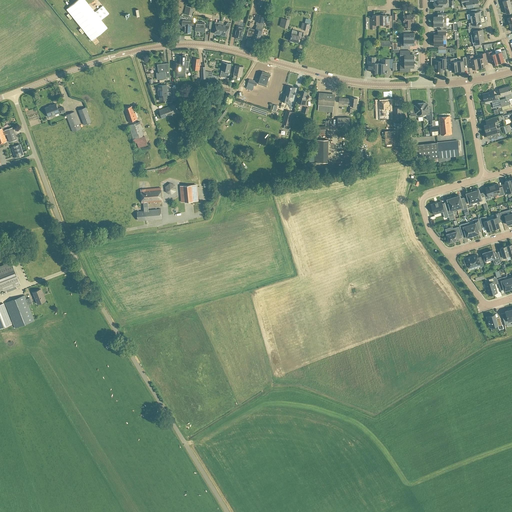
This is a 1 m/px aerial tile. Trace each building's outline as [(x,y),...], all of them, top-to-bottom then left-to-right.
[(437,0),(438,3),(434,3),(434,10),(444,10),(444,5),(446,5),(446,0),(437,0)] [(468,0),(461,0),(462,3),(463,8),(464,8),(467,8),(479,6),(477,0),(469,0),(468,0)] [(186,6),(184,14),(192,15),(193,7),(186,6)] [(476,9),(469,10),(466,10),(466,12),(469,11),(469,13),(470,13),(471,19),(481,17),(480,11),(476,12),(476,9)] [(381,13),(381,15),(380,15),(380,24),(386,24),(386,27),(392,27),(391,17),(386,17),(386,15),(385,15),(385,13),(381,13)] [(443,22),(446,22),(446,13),(440,13),(440,16),(434,16),(434,22),(443,22)] [(414,14),(404,14),(404,22),(405,22),(405,27),(411,27),(411,22),(414,22),(414,14)] [(380,24),(380,15),(373,15),(373,17),(370,17),(370,29),(376,29),(376,24),(380,24)] [(180,17),(178,24),(185,24),(185,32),(191,32),(192,25),(194,25),(194,22),(194,20),(180,17)] [(469,23),(469,26),(468,26),(468,28),(477,27),(476,24),(482,23),(481,17),(471,19),(472,23),(469,23)] [(221,35),(223,25),(222,21),(219,21),(219,23),(215,22),(215,26),(216,26),(214,33),(221,35)] [(226,26),(223,25),(221,35),(227,36),(228,29),(229,29),(231,23),(228,22),(226,26)] [(253,43),(247,41),(246,46),(257,49),(259,41),(263,31),(264,24),(258,22),(256,29),(255,32),(257,33),(255,40),(254,40),(253,41),(254,42),(253,43)] [(443,22),(434,22),(434,28),(438,28),(438,31),(446,31),(446,22),(443,22)] [(206,24),(202,23),(196,23),(195,31),(206,32),(206,24)] [(237,26),(235,38),(242,39),(244,28),(237,26)] [(478,27),(477,27),(468,28),(466,29),(466,30),(469,30),(469,32),(474,31),(475,37),(483,35),(483,29),(478,30),(478,27)] [(293,30),(292,34),(290,40),(299,42),(300,38),(301,38),(302,32),(298,31),(297,31),(293,30)] [(416,33),(414,33),(410,33),(410,30),(401,30),(401,35),(404,35),(404,39),(416,39),(416,33)] [(446,31),(438,31),(438,34),(434,34),(434,40),(443,40),(443,36),(446,36),(446,31)] [(257,33),(255,32),(254,33),(248,32),(247,38),(248,38),(247,41),(253,43),(254,42),(253,41),(254,40),(255,40),(257,33)] [(483,35),(475,37),(472,37),(472,43),(473,43),(474,46),(475,46),(476,45),(481,45),(480,42),(484,41),(483,35)] [(416,39),(404,39),(404,43),(401,43),(401,48),(410,48),(410,45),(416,45),(416,39)] [(443,40),(434,40),(434,46),(438,46),(438,49),(446,49),(446,44),(443,44),(443,40)] [(501,52),(496,53),(498,63),(504,61),(503,58),(504,57),(507,56),(505,50),(501,51),(501,52)] [(415,55),(414,55),(410,55),(410,51),(400,51),(400,57),(405,57),(405,61),(414,61),(414,60),(415,60),(415,55)] [(498,63),(496,53),(492,54),(491,51),(486,53),(488,61),(492,60),(493,64),(494,64),(494,65),(498,64),(498,63)] [(481,57),(477,58),(479,68),(485,66),(484,60),(487,60),(485,53),(480,54),(481,57)] [(183,55),(182,56),(180,56),(180,63),(176,63),(176,70),(178,70),(178,74),(186,74),(186,70),(185,69),(186,67),(189,67),(189,61),(186,61),(186,56),(185,55),(183,55)] [(479,68),(477,58),(473,59),(473,55),(467,56),(469,63),(471,62),(473,69),(479,68)] [(378,72),(378,63),(376,63),(376,57),(368,57),(368,69),(372,69),(372,72),(378,72)] [(457,61),(458,71),(465,70),(464,63),(467,63),(466,57),(463,57),(463,60),(457,61)] [(446,58),(439,58),(439,61),(434,61),(434,65),(435,65),(435,71),(438,71),(438,72),(442,72),(442,67),(446,67),(446,58)] [(457,58),(453,58),(448,59),(448,65),(451,65),(452,71),(458,71),(457,61),(457,58)] [(382,63),(378,63),(378,72),(385,73),(385,70),(389,70),(389,59),(382,59),(382,63)] [(414,61),(405,61),(405,64),(400,65),(400,71),(410,71),(410,67),(414,67),(414,61)] [(223,62),(222,70),(220,76),(224,77),(228,78),(229,71),(231,64),(223,62)] [(158,72),(156,72),(157,79),(166,78),(166,77),(170,77),(169,68),(165,69),(165,63),(157,64),(158,72)] [(243,66),(236,65),(233,78),(237,79),(238,75),(242,76),(243,66)] [(262,71),(259,81),(257,81),(257,82),(250,80),(248,83),(247,88),(253,90),(254,85),(256,86),(257,83),(266,86),(270,74),(262,71)] [(230,92),(232,86),(221,83),(220,89),(225,90),(230,92)] [(159,94),(159,101),(168,100),(168,103),(172,102),(172,97),(168,97),(167,85),(158,86),(159,94)] [(173,96),(172,96),(173,102),(182,100),(181,94),(180,95),(179,86),(172,87),(173,96)] [(288,86),(285,94),(284,94),(282,101),(287,103),(289,96),(292,97),(295,88),(288,86)] [(510,86),(499,89),(501,96),(505,95),(506,98),(500,100),(501,106),(502,110),(511,107),(509,99),(511,98),(511,96),(511,93),(510,86)] [(301,89),(299,99),(297,102),(305,104),(307,105),(308,100),(306,100),(308,91),(301,89)] [(490,92),(483,94),(484,102),(492,100),(493,108),(498,107),(501,106),(500,100),(499,98),(495,99),(493,90),(489,91),(490,92)] [(218,99),(216,100),(221,107),(227,102),(226,101),(229,99),(225,94),(218,100),(218,99)] [(318,104),(319,105),(318,110),(333,112),(334,106),(335,96),(319,95),(318,104)] [(378,119),(390,118),(390,100),(378,101),(378,119)] [(285,113),(288,104),(282,102),(279,111),(285,113)] [(412,105),(408,106),(409,113),(410,113),(411,116),(415,115),(416,117),(423,116),(421,102),(417,103),(417,105),(415,105),(415,108),(412,108),(412,105)] [(421,102),(423,116),(423,114),(426,114),(427,120),(433,119),(432,113),(429,113),(428,104),(426,104),(426,102),(421,102)] [(60,114),(65,112),(63,107),(58,109),(56,104),(45,108),(48,117),(59,113),(60,114)] [(159,111),(160,111),(157,112),(159,119),(162,118),(178,112),(175,105),(159,111)] [(129,122),(137,119),(135,113),(134,113),(132,106),(125,108),(128,115),(127,115),(129,122)] [(84,125),(91,122),(85,107),(78,110),(84,125)] [(393,118),(403,118),(403,107),(393,107),(393,118)] [(291,126),(295,112),(288,110),(285,124),(291,126)] [(73,132),(81,129),(74,112),(66,115),(73,132)] [(35,119),(31,121),(32,125),(41,121),(38,113),(33,115),(35,119)] [(441,135),(452,134),(450,116),(439,117),(441,135)] [(350,125),(350,117),(337,117),(338,119),(338,126),(350,125)] [(484,129),(485,132),(497,128),(496,124),(498,123),(496,118),(490,120),(491,123),(484,125),(485,129),(484,129)] [(131,133),(133,139),(136,149),(148,145),(145,135),(140,121),(128,125),(131,133)] [(405,129),(406,126),(406,123),(397,123),(397,130),(397,132),(405,131),(405,129)] [(9,142),(16,139),(12,128),(5,130),(3,131),(2,128),(0,128),(0,143),(6,141),(4,135),(6,134),(9,142)] [(497,128),(485,132),(486,135),(486,134),(487,134),(488,138),(494,136),(495,139),(500,138),(499,135),(498,132),(497,128)] [(352,130),(354,144),(360,143),(359,138),(372,136),(371,130),(357,132),(357,129),(352,130)] [(405,138),(385,139),(385,147),(385,148),(405,148),(405,138)] [(315,162),(328,162),(328,140),(315,139),(315,162)] [(414,145),(415,150),(416,160),(459,156),(457,140),(414,145)] [(15,158),(24,155),(20,144),(11,147),(15,158)] [(511,191),(511,183),(511,178),(509,179),(508,180),(505,181),(506,183),(502,184),(505,193),(511,191)] [(171,194),(176,191),(175,185),(170,183),(165,187),(166,193),(171,194)] [(492,185),(495,195),(498,194),(499,196),(505,194),(502,187),(499,187),(498,183),(492,185)] [(183,185),(184,202),(194,201),(192,185),(183,185)] [(495,195),(492,185),(486,187),(487,191),(483,192),(484,196),(486,200),(492,198),(491,196),(495,195)] [(475,191),(473,191),(476,201),(479,200),(480,204),(487,202),(486,200),(484,196),(481,197),(480,193),(479,188),(475,190),(475,191)] [(153,219),(152,210),(149,210),(148,203),(163,202),(161,189),(142,190),(143,204),(144,204),(144,211),(137,212),(138,220),(145,219),(146,220),(153,219)] [(465,201),(467,208),(474,206),(473,202),(476,201),(473,191),(471,192),(471,191),(466,192),(469,200),(465,201)] [(467,208),(465,201),(462,202),(459,194),(455,195),(456,196),(453,197),(457,208),(461,207),(462,210),(467,208)] [(457,208),(453,197),(451,197),(451,196),(447,198),(449,205),(446,206),(449,216),(450,220),(453,219),(452,213),(454,212),(453,210),(457,208)] [(449,216),(446,206),(445,204),(443,204),(442,201),(431,205),(434,214),(443,211),(445,218),(449,216)] [(511,223),(511,217),(510,212),(511,214),(507,215),(506,211),(500,213),(502,220),(506,219),(507,225),(511,223)] [(494,218),(491,219),(494,229),(500,227),(498,220),(501,219),(499,213),(493,214),(494,218)] [(494,229),(491,219),(487,220),(486,216),(480,218),(482,225),(485,224),(487,231),(494,229)] [(470,226),(473,235),(475,234),(475,236),(480,235),(477,227),(481,225),(479,218),(473,220),(474,224),(470,226)] [(473,235),(470,226),(466,227),(465,224),(464,223),(459,225),(462,233),(465,232),(467,238),(471,237),(471,236),(473,235)] [(454,231),(447,234),(449,242),(453,241),(453,242),(456,241),(459,239),(458,234),(461,233),(459,226),(453,228),(454,231)] [(510,256),(507,246),(500,248),(502,254),(499,255),(501,262),(508,260),(507,256),(510,256)] [(498,254),(494,255),(493,250),(483,253),(485,261),(490,259),(490,260),(493,259),(494,265),(500,263),(498,254)] [(478,257),(477,255),(465,258),(466,260),(464,260),(465,265),(467,265),(468,267),(480,264),(481,267),(484,265),(482,256),(478,257)] [(0,291),(20,284),(14,268),(12,262),(0,266),(0,291)] [(511,288),(507,277),(507,278),(504,279),(503,277),(497,279),(499,285),(503,284),(505,292),(509,290),(509,289),(511,288)] [(490,282),(486,284),(489,295),(497,292),(493,278),(489,279),(490,282)] [(37,304),(45,301),(42,294),(43,294),(41,289),(33,292),(37,304)] [(15,328),(34,320),(25,295),(5,303),(15,328)] [(4,303),(0,304),(0,328),(11,324),(4,303)] [(509,322),(511,321),(511,309),(511,308),(508,309),(508,310),(506,311),(507,316),(503,317),(505,324),(510,323),(509,322)] [(495,314),(492,315),(487,317),(490,327),(498,325),(499,330),(503,328),(500,318),(496,319),(495,315),(495,314)]
